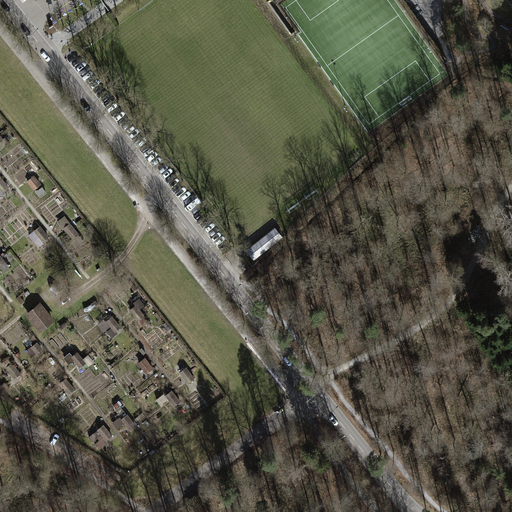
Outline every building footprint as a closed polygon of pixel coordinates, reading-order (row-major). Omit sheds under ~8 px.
[(0,174),(0,195),(12,187),(2,173),(0,174)] [(73,238),(81,231),(66,213),(58,220),(73,238)] [(41,244),(49,236),(38,226),(31,233),(41,244)] [(275,228),(247,250),(254,259),(281,236),(275,228)] [(82,234),(73,238),(77,245),(85,241),(82,234)] [(26,312),(41,330),(57,317),(41,299),(26,312)] [(115,336),(120,327),(113,322),(107,331),(115,336)] [(147,355),(138,361),(147,373),(156,366),(147,355)] [(187,382),(192,379),(187,368),(181,370),(187,382)] [(158,397),(162,404),(170,399),(166,392),(158,397)] [(128,411),(114,421),(119,427),(126,422),(131,429),(138,424),(128,411)] [(101,426),(96,432),(105,440),(111,434),(101,426)]
